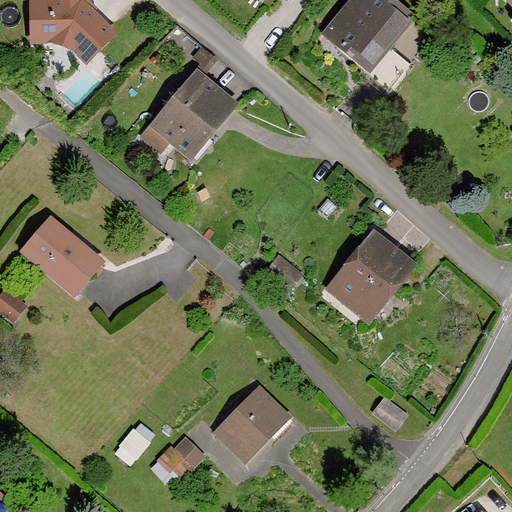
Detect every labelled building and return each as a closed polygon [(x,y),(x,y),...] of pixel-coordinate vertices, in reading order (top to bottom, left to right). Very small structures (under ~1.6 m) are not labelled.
[(85,0),(34,0),(34,1),(34,39),(57,39),(71,44),(86,59),(111,34),(95,18),(91,21),(86,16),(86,9),(85,0)] [(356,0),(329,33),(365,62),(383,41),(389,46),(412,18),(389,0),(356,0)] [(95,18),(95,9),(86,9),(86,16),(91,21),(95,18)] [(371,67),(389,46),(383,41),(365,62),(371,67)] [(215,57),(204,48),(196,57),(207,66),(215,57)] [(145,139),(160,152),(171,139),(190,154),(232,105),(198,76),(145,139)] [(26,251),(75,292),(101,263),(52,222),(26,251)] [(336,281),(375,312),(412,266),(374,236),(336,281)] [(289,288),(300,275),(281,258),(270,272),(289,288)] [(261,281),(282,298),(289,288),(270,272),(261,281)] [(330,289),(369,320),(375,312),(336,281),(330,289)] [(219,432),(246,459),(287,417),(260,390),(219,432)] [(385,400),(374,413),(395,429),(405,415),(385,400)] [(176,450),(194,467),(204,456),(186,439),(176,450)]
